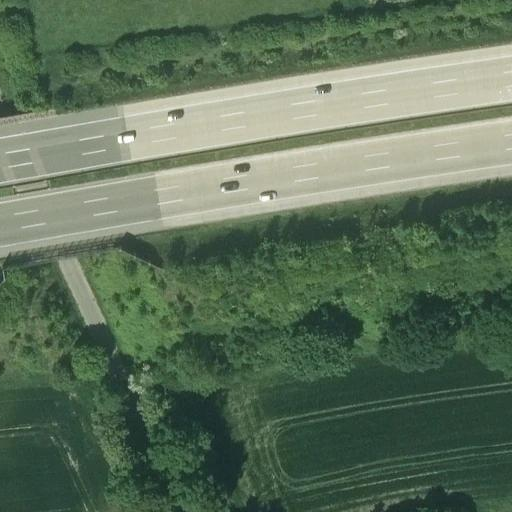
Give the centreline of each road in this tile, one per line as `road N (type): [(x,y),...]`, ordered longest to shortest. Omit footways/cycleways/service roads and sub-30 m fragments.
road 1 (motorway): [(511,71),(0,159)]
road 2 (motorway): [(0,222),(511,149)]
road 3 (residential): [(0,117),(182,511)]
